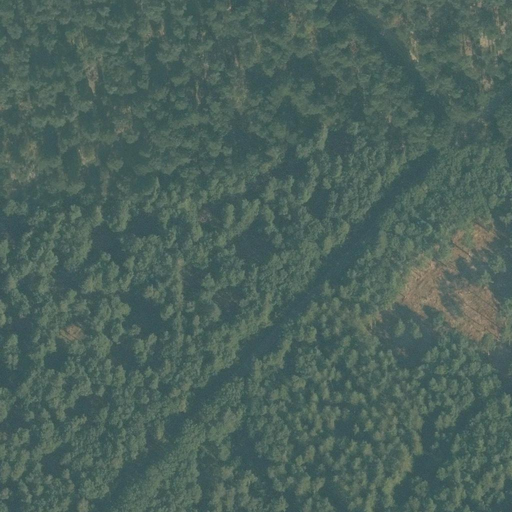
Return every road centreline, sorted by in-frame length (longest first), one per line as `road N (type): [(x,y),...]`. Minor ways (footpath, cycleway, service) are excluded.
road 1 (unclassified): [(110,511),(511,86)]
road 2 (track): [(511,176),(355,0)]
